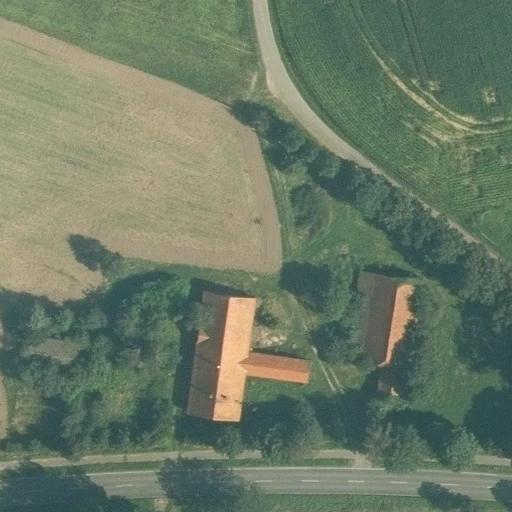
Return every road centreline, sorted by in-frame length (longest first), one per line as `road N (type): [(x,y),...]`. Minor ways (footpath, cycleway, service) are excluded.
road 1 (secondary): [(511,488),(341,478),(0,491)]
road 2 (unclassified): [(511,281),(334,144),(290,99),(262,0)]
